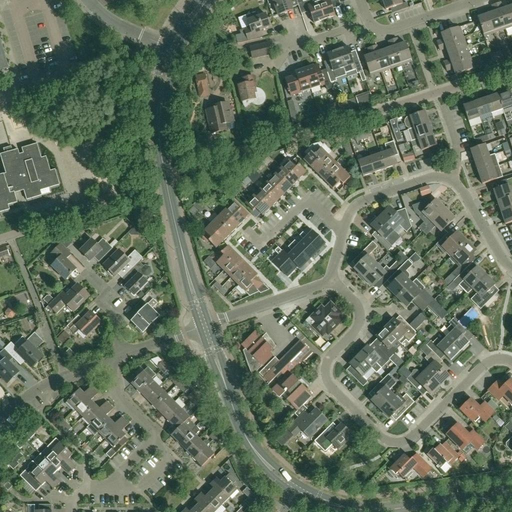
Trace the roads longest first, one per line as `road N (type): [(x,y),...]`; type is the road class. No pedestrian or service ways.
road 1 (residential): [(511,362),(488,362),(415,435),(393,443),(329,385),(325,366),(359,319),(356,304),(327,280)]
road 2 (tertiary): [(171,50),(159,96),(160,146),(204,325)]
road 3 (tertiary): [(296,488),(373,511),(511,490)]
road 4 (tertiary): [(204,325),(248,439),(296,488)]
road 5 (residential): [(239,227),(260,248),(308,201),(342,232)]
road 6 (residential): [(450,180),(433,176),(355,203),(342,232)]
road 7 (residential): [(327,280),(204,325)]
road 8 (residential): [(0,418),(39,389),(110,360)]
road 9 (residential): [(479,0),(387,30),(367,22)]
